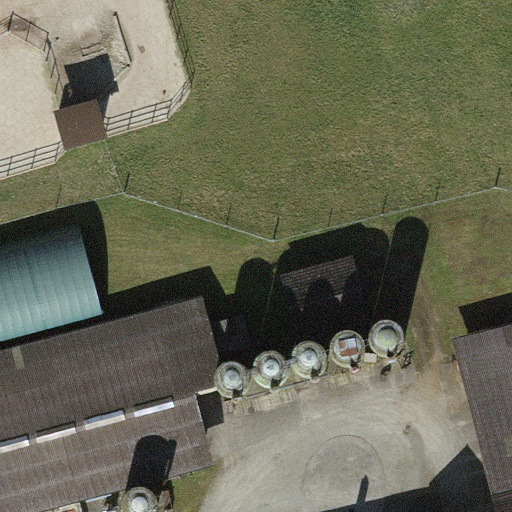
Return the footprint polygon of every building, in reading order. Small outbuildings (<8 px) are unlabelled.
[(511,241),(508,225),(456,238),(468,290),(511,279),(511,241)] [(0,340),(107,318),(88,228),(0,246),(0,340)] [(354,257),(285,273),(300,336),(369,319),(354,257)] [(0,511),(8,511),(214,463),(198,398),(227,391),(207,307),(0,356),(0,511)] [(511,511),(511,322),(454,336),(496,511),(511,511)]
